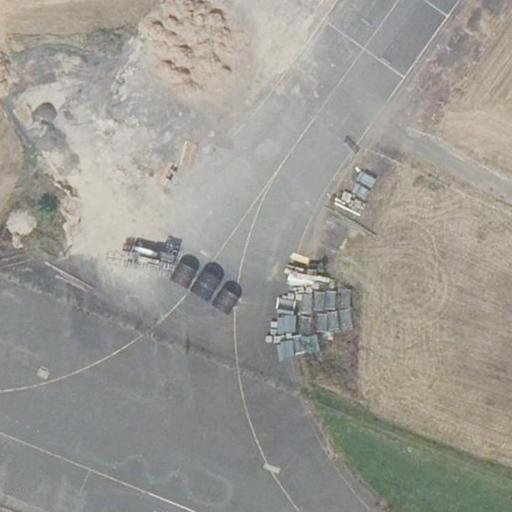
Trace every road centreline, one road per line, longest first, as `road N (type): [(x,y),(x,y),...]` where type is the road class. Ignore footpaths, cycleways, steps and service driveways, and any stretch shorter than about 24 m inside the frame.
road 1 (unknown): [(199,511),(0,422)]
road 2 (track): [(318,113),(511,192)]
